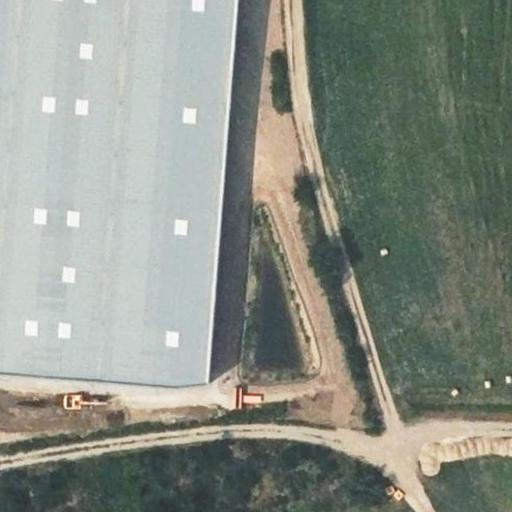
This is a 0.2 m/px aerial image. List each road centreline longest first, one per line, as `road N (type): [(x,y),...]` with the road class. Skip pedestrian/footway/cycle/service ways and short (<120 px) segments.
road 1 (track): [(438,511),(397,447),(299,118),(297,0)]
road 2 (track): [(0,466),(242,429),(397,447)]
